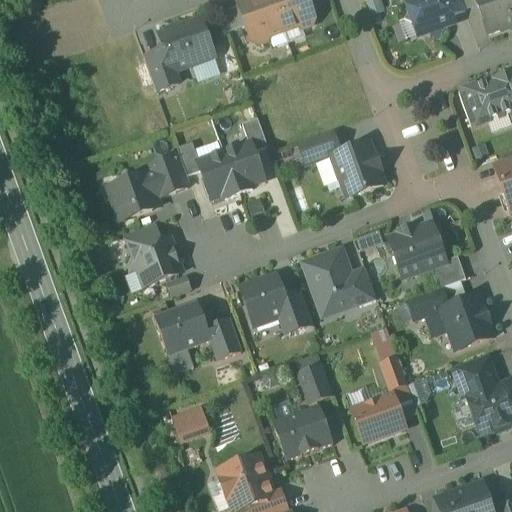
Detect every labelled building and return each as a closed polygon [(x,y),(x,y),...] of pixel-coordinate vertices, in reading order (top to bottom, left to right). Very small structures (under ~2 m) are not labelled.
[(270,0),(265,0),(238,9),(246,30),(251,45),(258,48),(267,45),(270,40),(283,35),(270,0)] [(270,0),(283,35),(297,30),(303,32),(311,29),(315,22),(309,8),(306,0),(270,0)] [(460,0),(417,0),(405,4),(409,15),(404,24),(414,29),(418,39),(428,35),(438,40),(447,21),(465,14),(460,0)] [(511,16),(506,0),(474,0),(488,36),(511,27),(511,16)] [(238,9),(220,16),(227,37),(246,30),(238,9)] [(201,24),(159,39),(165,54),(173,76),(174,76),(214,61),(201,24)] [(165,54),(144,62),(156,96),(179,88),(174,76),(173,76),(165,54)] [(511,99),(505,79),(459,96),(471,130),(511,114),(511,99)] [(258,123),(242,129),(249,147),(251,147),(254,156),(268,151),(258,123)] [(332,135),(298,147),(300,151),(306,169),(306,170),(327,162),(325,156),(338,152),(332,135)] [(193,147),(177,152),(180,161),(187,180),(201,175),(198,166),(199,165),(193,147)] [(249,147),(224,156),(239,198),(253,193),(252,189),(264,184),(263,180),(264,179),(259,164),(257,165),(254,156),(251,147),(249,147)] [(369,147),(333,160),(348,202),(384,189),(379,175),(381,175),(375,160),(374,161),(369,147)] [(306,169),(300,151),(291,154),(297,172),(306,169)] [(199,165),(198,166),(201,175),(204,184),(203,185),(208,200),(210,199),(212,204),(224,199),(225,203),(239,198),(224,156),(199,165)] [(176,160),(150,170),(153,176),(148,178),(155,197),(160,195),(162,202),(188,192),(187,190),(190,189),(187,180),(180,161),(177,162),(176,160)] [(511,165),(495,171),(511,216),(511,165)] [(148,178),(113,190),(118,202),(115,209),(121,226),(153,214),(151,211),(154,205),(157,204),(155,197),(148,178)] [(161,245),(154,226),(125,237),(134,261),(129,271),(139,276),(145,291),(182,277),(179,271),(181,268),(177,259),(175,257),(169,242),(161,245)] [(432,228),(389,243),(403,282),(431,272),(446,266),(445,265),(438,245),(444,243),(438,229),(433,231),(432,228)] [(379,236),(360,242),(363,252),(383,247),(379,236)] [(330,265),(323,261),(304,268),(319,310),(335,304),(339,315),(359,308),(360,307),(349,277),(343,258),(331,262),(330,265)] [(446,266),(431,272),(439,293),(441,293),(466,284),(458,260),(445,265),(446,266)] [(364,271),(349,277),(360,307),(359,308),(360,311),(377,305),(364,271)] [(266,282),(258,285),(257,287),(241,293),(254,331),(285,320),(290,318),(284,301),(289,300),(288,297),(284,295),(282,295),(276,280),(269,283),(266,282)] [(186,281),(168,288),(173,302),(191,295),(186,281)] [(439,293),(407,305),(415,325),(442,315),(441,314),(448,312),(441,293),(439,293)] [(289,300),(284,301),(290,318),(285,320),(291,337),(313,329),(301,295),(289,300)] [(448,312),(441,314),(442,315),(456,355),(487,344),(493,341),(487,327),(489,326),(485,315),(483,315),(478,301),(448,312)] [(155,322),(169,361),(211,346),(212,345),(207,331),(198,306),(163,319),(155,322)] [(230,323),(207,331),(212,345),(211,346),(218,365),(242,357),(230,323)] [(391,344),(376,349),(382,368),(398,362),(391,344)] [(295,366),(298,376),(323,368),(320,359),(295,366)] [(486,361),(453,373),(464,405),(468,403),(467,402),(497,391),(486,361)] [(382,368),(381,369),(390,395),(407,389),(398,362),(382,368)] [(321,369),(297,378),(304,398),(312,395),(317,407),(333,401),(321,369)] [(497,391),(467,402),(468,403),(481,439),(511,427),(511,390),(510,386),(497,391)] [(393,399),(352,414),(364,448),(405,433),(393,399)] [(320,411),(272,428),(286,466),(334,449),(320,411)] [(201,413),(173,423),(180,442),(207,432),(201,413)] [(259,461),(219,475),(222,483),(221,484),(227,501),(229,500),(232,511),(245,511),(251,510),(274,502),(272,498),(259,461)] [(481,489),(464,495),(464,494),(454,498),(439,504),(438,504),(436,504),(437,506),(439,511),(491,511),(490,510),(483,490),(484,490),(483,488),(481,489)] [(274,502),(251,510),(252,511),(286,511),(280,495),(272,498),(274,502)]
